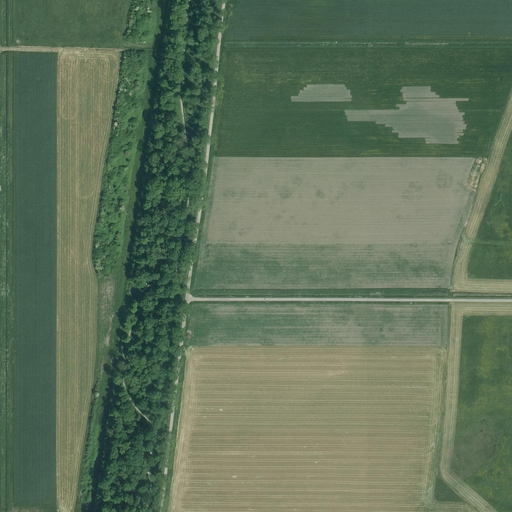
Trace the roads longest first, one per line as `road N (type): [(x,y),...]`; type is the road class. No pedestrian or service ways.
road 1 (track): [(224,0),(161,511)]
road 2 (track): [(186,299),(511,300)]
